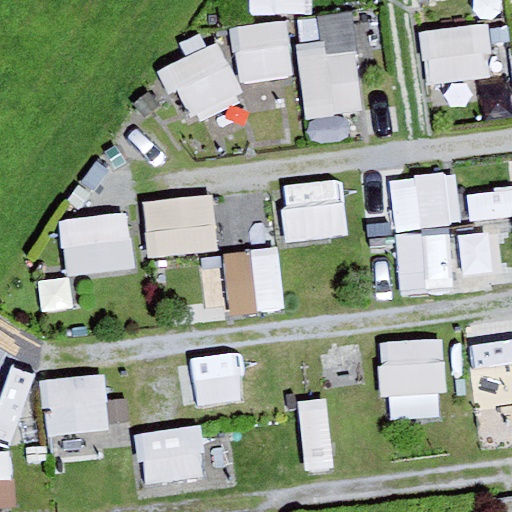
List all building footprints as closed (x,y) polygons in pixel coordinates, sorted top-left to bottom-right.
[(249,0),(249,12),(306,14),(306,0),(249,0)] [(321,15),(322,45),(300,47),(304,117),(365,114),(360,13),(321,15)] [(238,80),(291,80),(291,24),(237,25),(238,80)] [(494,81),(490,25),(424,29),(427,86),(494,81)] [(206,139),(254,113),(215,41),(167,66),(206,139)] [(477,291),(470,173),(393,178),(400,295),(477,291)] [(346,182),(283,185),(285,240),(348,238),(346,182)] [(211,194),(145,200),(150,257),(216,251),(211,194)] [(127,209),(61,221),(71,280),(137,268),(127,209)] [(232,314),(284,312),(280,251),(229,254),(232,314)] [(499,389),(511,387),(511,333),(467,340),(480,440),(505,437),(499,389)] [(444,340),(384,341),(384,418),(445,417),(444,340)] [(136,427),(190,424),(185,363),(132,367),(136,427)] [(109,376),(48,378),(50,435),(111,432),(109,376)] [(142,431),(145,485),(207,482),(204,427),(142,431)] [(0,452),(0,511),(16,511),(14,452),(0,452)]
